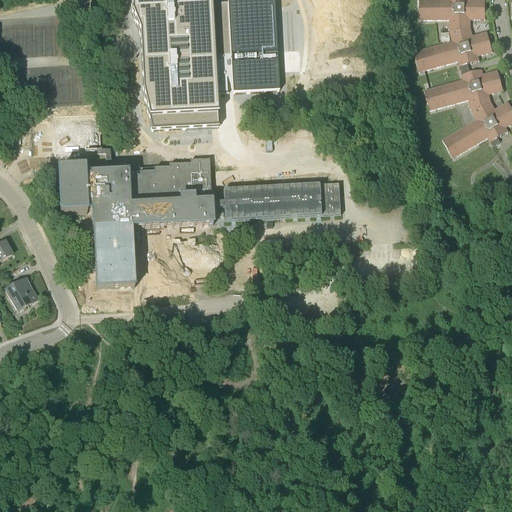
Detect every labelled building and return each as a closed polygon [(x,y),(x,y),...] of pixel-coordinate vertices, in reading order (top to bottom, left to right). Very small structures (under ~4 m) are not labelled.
[(210,0),(130,0),(131,16),(145,53),(140,91),(147,130),(215,127),(214,94),(226,93),(225,79),(229,79),(230,93),(277,91),(272,0),(225,0),(226,4),(211,4),(210,0)] [(469,1),(468,0),(448,0),(448,1),(418,2),(418,22),(448,22),(448,33),(451,44),(413,54),(418,74),(457,64),(458,69),(478,63),(477,58),(491,54),(486,34),(471,38),(469,30),(469,22),(484,22),(484,1),(469,1)] [(482,77),(480,72),(461,77),(462,82),(423,93),(429,113),(467,102),(470,113),(476,122),(441,143),(452,161),(486,140),(489,145),(507,134),(504,130),(511,125),(511,113),(507,104),(494,112),(489,105),(487,97),(502,93),(496,73),(482,77)] [(56,121),(57,159),(87,158),(87,160),(107,159),(107,167),(112,167),(112,154),(102,154),(101,119),(56,121)] [(497,140),(489,145),(491,149),(499,144),(497,140)] [(137,301),(134,240),(216,236),(214,212),(197,213),(196,207),(182,208),(182,215),(132,217),(132,203),(159,202),(159,211),(161,211),(161,202),(176,201),(176,197),(212,195),(211,166),(171,168),(171,172),(128,174),(129,184),(87,186),(87,182),(59,184),(61,229),(90,228),(90,223),(94,222),(97,303),(137,301)] [(341,189),(225,194),(226,208),(214,208),(215,214),(226,214),(226,226),(342,221),(341,189)] [(0,246),(0,263),(12,257),(5,244),(0,246)] [(16,314),(37,302),(25,281),(4,293),(16,314)]
